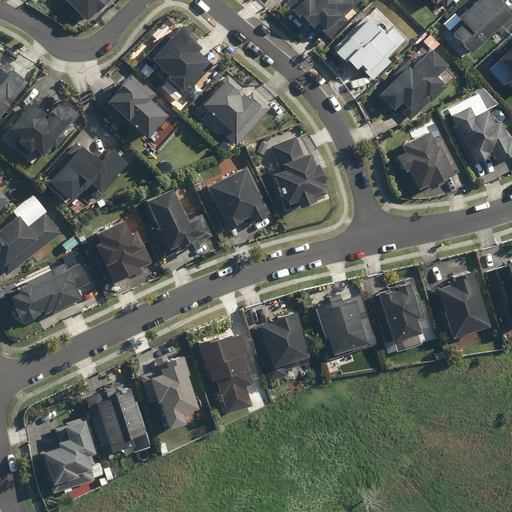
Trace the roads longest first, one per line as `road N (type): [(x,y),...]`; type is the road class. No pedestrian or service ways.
road 1 (residential): [(0,379),(205,282),(372,235)]
road 2 (residential): [(372,235),(326,107),(208,0)]
road 3 (residential): [(135,0),(86,45),(63,47),(0,12)]
road 4 (residential): [(372,235),(511,195)]
